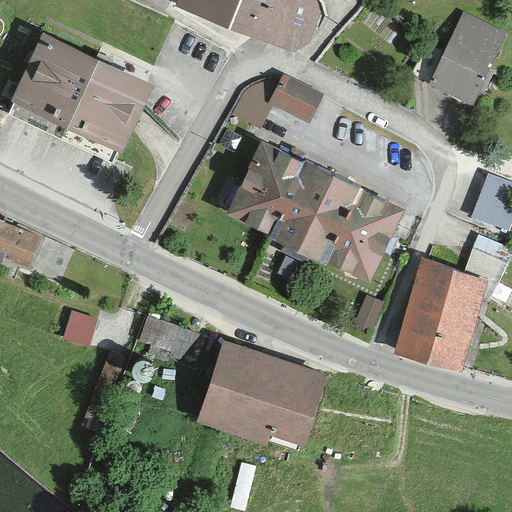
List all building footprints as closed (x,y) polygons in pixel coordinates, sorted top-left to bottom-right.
[(179,0),(178,4),(294,49),(308,43),(319,13),(313,0),(179,0)] [(511,36),(511,21),(464,4),(437,77),(490,96),(511,36)] [(151,88),(43,37),(13,101),(120,152),(151,88)] [(321,95),(284,76),(271,101),(309,119),(321,95)] [(248,79),(238,115),(263,122),(273,85),(248,79)] [(262,142),(226,216),(370,285),(406,211),(262,142)] [(511,215),(511,182),(489,173),(473,215),(507,229),(511,215)] [(33,271),(45,243),(0,225),(0,267),(8,270),(11,262),(33,271)] [(511,248),(478,235),(465,273),(488,280),(482,299),(489,302),(511,253),(511,248)] [(482,299),(488,280),(465,273),(423,262),(398,351),(463,369),(482,299)] [(368,296),(356,323),(371,330),(383,302),(368,296)] [(75,313),(70,326),(94,334),(99,321),(75,313)] [(164,323),(151,318),(142,343),(155,348),(164,323)] [(181,329),(164,323),(155,348),(152,357),(169,363),(181,329)] [(94,334),(70,326),(65,340),(89,349),(94,334)] [(328,378),(225,349),(203,426),(273,446),(276,435),(310,444),(328,378)] [(120,366),(107,362),(85,428),(103,434),(116,395),(111,393),(120,366)] [(139,376),(140,379),(142,382),(144,384),(148,385),(151,384),(154,383),(156,380),(157,376),(157,373),(155,370),(152,367),(148,367),(145,367),(142,369),(140,372),(139,376)] [(130,393),(130,395),(132,397),(134,398),(136,399),(139,399),(141,398),(143,395),(144,392),(144,389),(142,387),(139,385),(136,385),(133,385),(131,387),(130,390),(130,393)]
